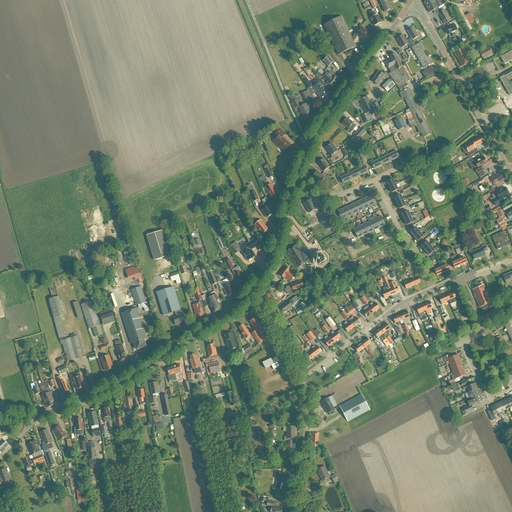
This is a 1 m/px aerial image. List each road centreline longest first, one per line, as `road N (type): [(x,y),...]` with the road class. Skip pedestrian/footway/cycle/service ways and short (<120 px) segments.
road 1 (secondary): [(39,418),(142,373),(254,289)]
road 2 (tertiary): [(511,176),(409,4)]
road 3 (secondary): [(308,148),(409,4)]
road 4 (unclassified): [(308,148),(243,0)]
road 5 (residential): [(303,378),(398,304),(431,289)]
road 6 (residential): [(293,511),(306,438),(303,378)]
road 7 (residential): [(486,331),(462,341),(475,372),(490,397),(511,378)]
